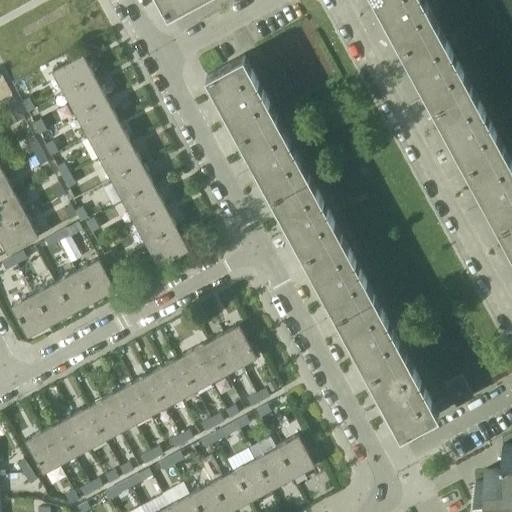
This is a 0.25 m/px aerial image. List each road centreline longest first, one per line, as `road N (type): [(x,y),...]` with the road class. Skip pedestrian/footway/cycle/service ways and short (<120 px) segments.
road 1 (residential): [(511,321),(337,0)]
road 2 (residential): [(373,511),(386,500),(383,472),(259,246)]
road 3 (residential): [(259,246),(16,379)]
road 4 (residential): [(259,246),(159,61)]
road 5 (residential): [(159,61),(271,0)]
